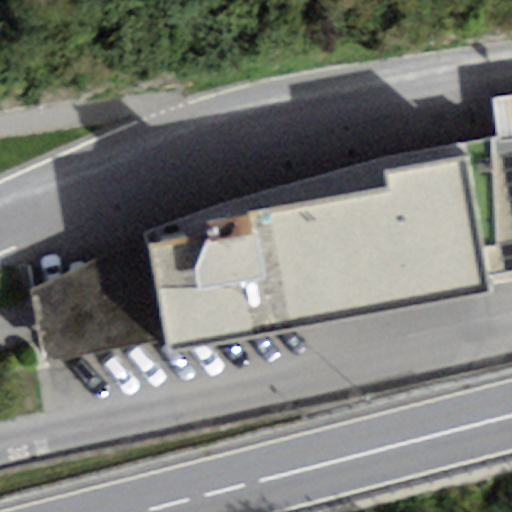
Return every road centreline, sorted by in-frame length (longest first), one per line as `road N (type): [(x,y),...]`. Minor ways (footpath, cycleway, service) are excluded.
road 1 (tertiary): [(511,68),(352,91),(248,118),(0,214)]
road 2 (residential): [(0,470),(511,337)]
road 3 (primary): [(511,414),(149,511)]
